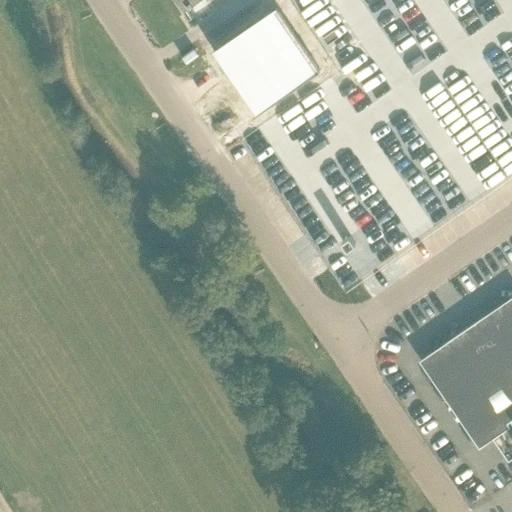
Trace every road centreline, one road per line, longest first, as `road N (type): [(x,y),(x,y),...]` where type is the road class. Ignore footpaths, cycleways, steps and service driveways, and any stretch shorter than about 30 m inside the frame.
road 1 (unclassified): [(338,345),(105,0)]
road 2 (unclassified): [(338,345),(511,221)]
road 3 (unclassified): [(453,511),(338,345)]
